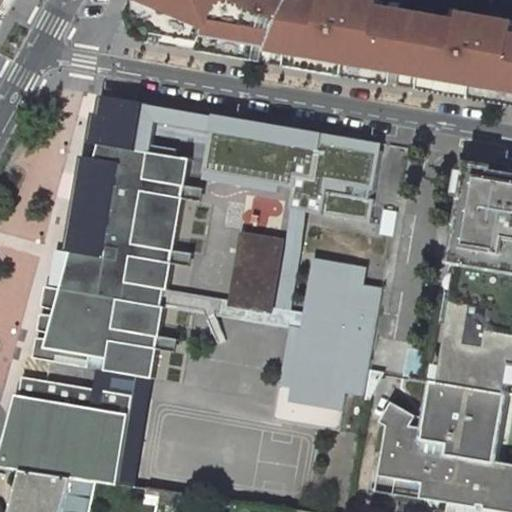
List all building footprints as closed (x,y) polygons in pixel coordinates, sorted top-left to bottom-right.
[(0,0),(0,17),(3,19),(13,0),(0,0)] [(150,0),(152,3),(143,21),(151,32),(207,43),(262,53),(263,47),(295,53),(294,58),(335,66),(340,70),(339,72),(369,78),(370,75),(374,72),(399,76),(400,71),(425,75),(424,81),(449,84),(452,89),(452,92),(482,97),(482,94),(486,91),(509,95),(511,77),(511,31),(509,31),(502,23),(462,16),(461,23),(373,8),(365,0),(324,0),(325,0),(322,0),(311,0),(311,6),(294,3),(286,0),(150,0)] [(262,53),(207,43),(206,52),(260,62),(262,53)] [(37,338),(34,358),(50,361),(51,355),(57,356),(55,362),(89,368),(91,357),(108,360),(106,371),(154,380),(167,308),(163,308),(166,291),(170,292),(194,161),(141,152),(148,104),(103,95),(99,117),(96,116),(90,145),(101,147),(99,161),(85,158),(68,252),(73,253),(62,290),(47,287),(43,307),(56,311),(55,316),(42,314),(39,331),(50,334),(48,339),(37,338)] [(511,170),(473,164),(469,185),(461,234),(469,235),(465,257),(464,264),(458,298),(454,325),(447,367),(440,366),(437,382),(441,383),(434,428),(412,425),(418,415),(393,401),(382,421),(389,425),(378,490),(449,502),(481,508),(481,505),(487,506),(487,509),(506,511),(511,511),(511,464),(499,462),(511,394),(511,388),(511,170)] [(465,257),(469,235),(461,234),(456,263),(464,264),(465,257)] [(170,292),(166,291),(163,308),(167,308),(305,333),(308,317),(298,315),(267,309),(278,247),(248,242),(236,304),(170,292)] [(369,396),(386,291),(360,287),(363,270),(324,263),(313,332),(305,382),(303,390),(342,396),(343,391),(369,396)] [(454,325),(458,298),(451,296),(446,324),(454,325)] [(23,377),(9,469),(18,470),(95,482),(119,485),(133,394),(103,389),(100,408),(92,407),(95,388),(23,377)] [(342,396),(303,390),(301,403),(340,409),(342,396)] [(151,396),(133,394),(119,485),(137,488),(151,396)] [(88,511),(95,482),(18,470),(9,511),(88,511)] [(447,511),(506,511),(487,509),(487,506),(481,505),(481,508),(449,502),(447,511)]
